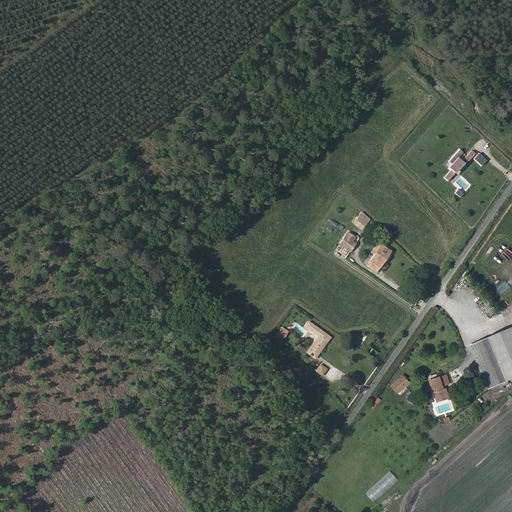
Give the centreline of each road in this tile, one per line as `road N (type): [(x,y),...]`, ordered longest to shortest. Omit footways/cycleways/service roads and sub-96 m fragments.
road 1 (residential): [(286,511),(511,185)]
road 2 (unknown): [(370,390),(384,397),(411,392),(479,336)]
